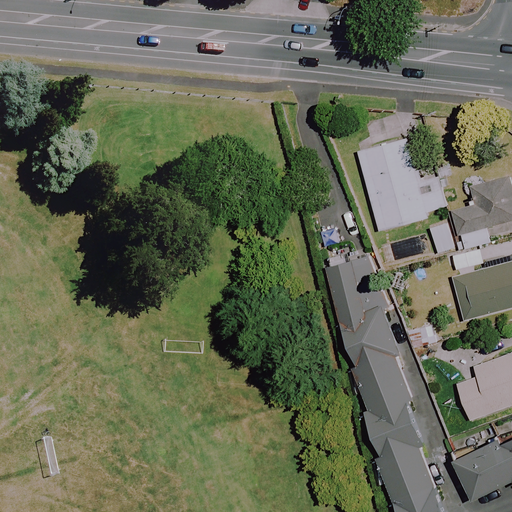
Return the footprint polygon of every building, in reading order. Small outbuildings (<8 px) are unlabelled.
[(421,185),(409,140),(360,153),(381,232),(430,219),(429,213),(448,208),(440,180),(421,185)] [(511,221),(511,190),(510,183),(477,194),(481,204),(454,213),(466,251),(491,243),(487,230),(511,221)] [(456,249),(448,222),(432,227),(439,253),(456,249)] [(344,323),(400,511),(445,511),(388,320),(384,321),(381,312),(372,258),(334,265),(344,323)] [(452,268),(455,278),(466,321),(511,309),(511,263),(478,272),(476,262),(452,268)] [(431,319),(406,329),(415,352),(440,342),(431,319)] [(479,382),(461,388),(473,420),(511,406),(511,354),(474,368),(479,382)] [(511,435),(458,460),(475,499),(511,482),(511,435)]
